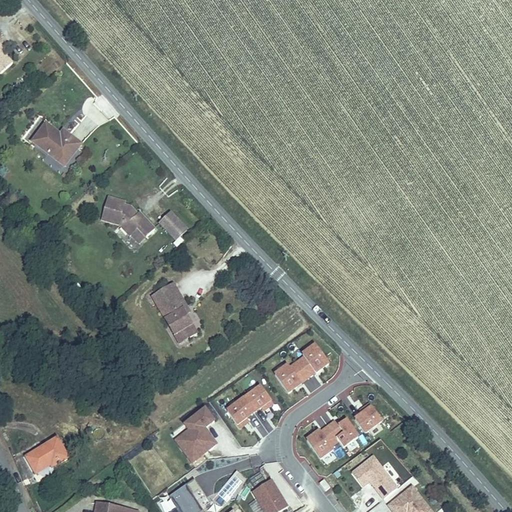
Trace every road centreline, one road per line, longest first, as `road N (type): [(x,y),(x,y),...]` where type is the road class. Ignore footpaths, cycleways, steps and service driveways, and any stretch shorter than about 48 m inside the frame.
road 1 (tertiary): [(30,0),(366,365)]
road 2 (tertiary): [(366,365),(504,511)]
road 3 (residential): [(366,365),(287,429),(288,461),(328,511)]
